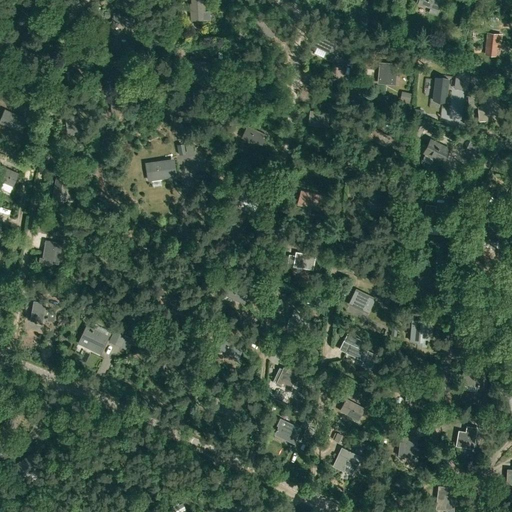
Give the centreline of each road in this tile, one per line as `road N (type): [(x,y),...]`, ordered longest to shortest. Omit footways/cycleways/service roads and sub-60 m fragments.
road 1 (track): [(314,501),(356,82)]
road 2 (track): [(251,470),(295,62)]
road 3 (unclassified): [(336,511),(0,355)]
road 4 (track): [(0,334),(63,0)]
road 5 (track): [(183,438),(189,336),(151,222)]
